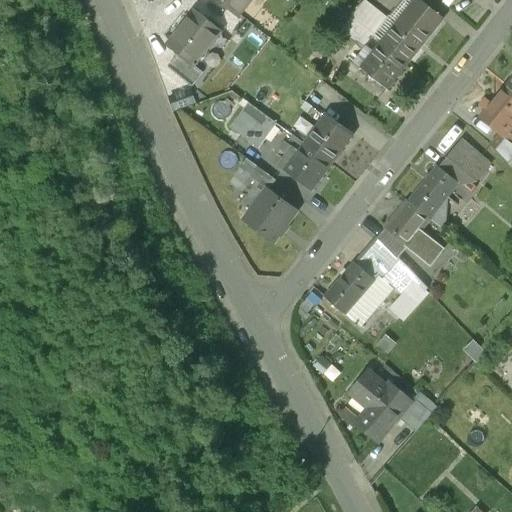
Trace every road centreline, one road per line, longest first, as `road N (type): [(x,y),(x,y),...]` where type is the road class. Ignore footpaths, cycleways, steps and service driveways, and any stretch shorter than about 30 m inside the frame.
road 1 (residential): [(257,333),(511,13)]
road 2 (residential): [(257,333),(205,234),(106,0)]
road 3 (residential): [(350,511),(257,333)]
